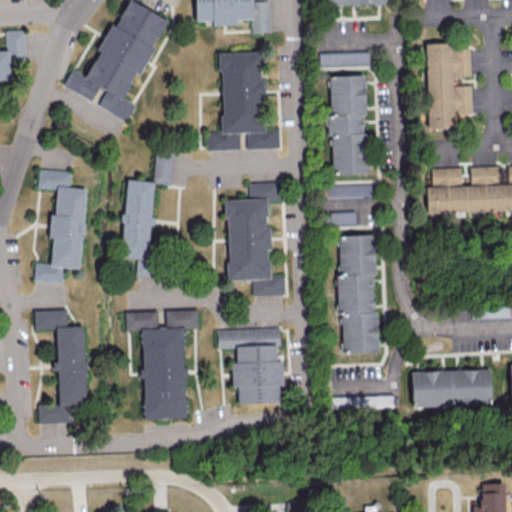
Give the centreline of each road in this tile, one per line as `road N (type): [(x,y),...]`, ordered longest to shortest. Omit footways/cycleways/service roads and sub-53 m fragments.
road 1 (residential): [(290,0),(308,416),(146,439),(0,445)]
road 2 (residential): [(511,331),(444,333),(418,321),(396,266),(402,202),(394,42),(322,44)]
road 3 (residential): [(83,0),(60,39),(0,197)]
road 4 (residential): [(202,489),(149,476),(0,481)]
road 5 (residential): [(0,259),(13,317),(18,445)]
road 6 (residential): [(491,15),(496,147),(511,146)]
